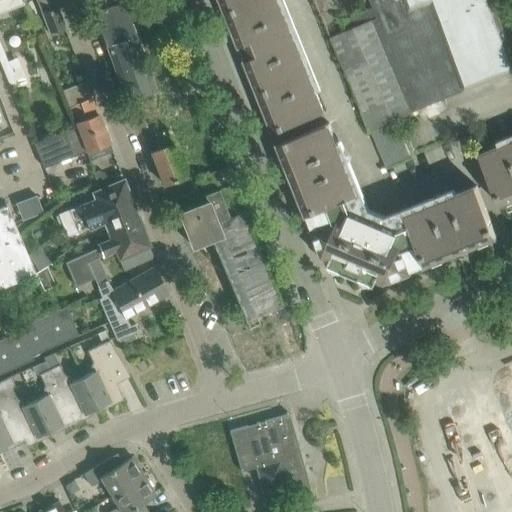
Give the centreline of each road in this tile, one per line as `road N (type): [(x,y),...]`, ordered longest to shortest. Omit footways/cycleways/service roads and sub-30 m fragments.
road 1 (residential): [(221,400),(69,0)]
road 2 (residential): [(340,359),(197,0)]
road 3 (unclassified): [(511,264),(340,359)]
road 4 (residential): [(0,496),(143,423)]
road 5 (residential): [(382,511),(340,359)]
road 6 (unknown): [(466,511),(427,419),(432,394),(450,371)]
road 7 (unknown): [(470,349),(511,480)]
road 8 (residential): [(221,400),(295,381),(340,359)]
